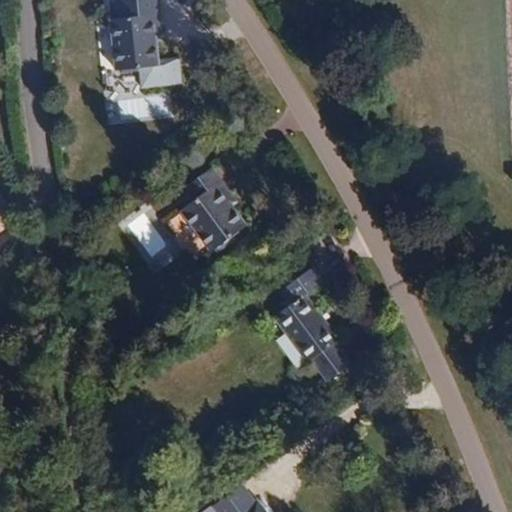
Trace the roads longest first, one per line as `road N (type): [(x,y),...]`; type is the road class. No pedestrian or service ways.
road 1 (unclassified): [(496,511),(399,282),(236,0)]
road 2 (track): [(80,511),(50,244)]
road 3 (unclassified): [(50,244),(25,0)]
